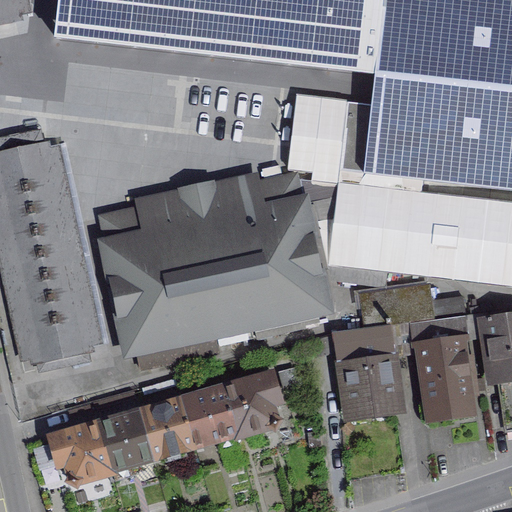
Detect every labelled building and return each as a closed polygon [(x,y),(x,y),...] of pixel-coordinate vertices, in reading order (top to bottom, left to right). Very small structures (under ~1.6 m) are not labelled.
[(0,0),(0,22),(17,18),(13,0),(0,0)] [(511,0),(383,0),(364,178),(511,193),(511,0)] [(42,131),(0,140),(0,198),(39,372),(93,360),(42,131)] [(102,243),(127,360),(336,315),(310,192),(266,202),(260,174),(135,201),(142,234),(102,243)] [(511,287),(511,201),(338,181),(329,264),(511,287)] [(511,314),(481,318),(488,385),(499,385),(511,382),(511,314)] [(467,339),(413,347),(425,424),(453,420),(479,416),(467,339)] [(337,366),(345,424),(397,417),(407,416),(399,358),(337,366)] [(278,369),(225,384),(241,440),(280,429),(275,410),(289,406),(278,369)] [(511,382),(499,385),(505,425),(511,423),(511,382)] [(196,453),(241,440),(225,384),(179,396),(196,453)] [(151,466),(196,453),(179,396),(134,409),(151,466)] [(105,479),(151,466),(134,409),(89,422),(105,479)] [(60,492),(105,479),(89,422),(44,435),(60,492)]
